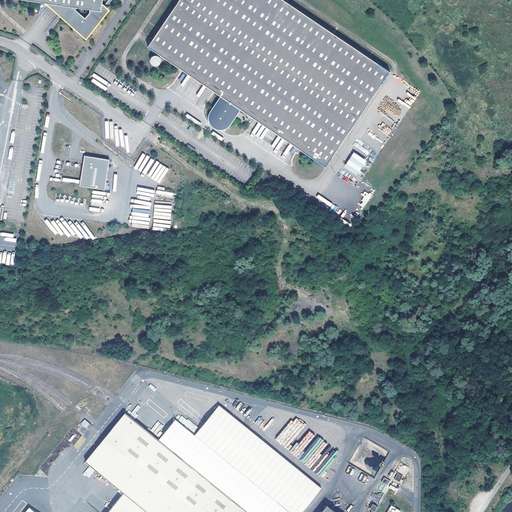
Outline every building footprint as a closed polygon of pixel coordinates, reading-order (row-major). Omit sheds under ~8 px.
[(15,0),(47,5),(85,37),(106,12),(101,7),(101,0),(15,0)] [(324,167),(388,73),(278,0),(177,0),(145,48),(221,99),(214,109),(217,111),(211,120),(223,128),(236,109),(324,167)] [(154,57),(153,57),(151,57),(150,58),(149,59),(148,60),(148,61),(148,63),(148,64),(149,65),(150,66),(151,67),(153,67),(154,67),(155,66),(156,66),(157,64),(158,63),(158,62),(157,60),(157,59),(156,58),(154,57)] [(378,127),(388,135),(392,130),(382,122),(378,127)] [(369,151),(356,143),(353,148),(367,156),(369,151)] [(344,168),(357,175),(360,171),(367,160),(353,152),(344,168)] [(110,159),(85,156),(80,186),(105,190),(110,159)] [(301,511),(321,488),(218,404),(194,434),(290,511),(301,511)] [(248,511),(125,413),(85,460),(124,491),(107,511),(336,511),(327,504),(320,511),(248,511)] [(179,420),(184,424),(187,421),(181,416),(179,420)] [(89,430),(92,425),(84,419),(81,424),(89,430)] [(275,439),(282,445),(289,437),(285,434),(287,431),(284,428),(275,439)] [(83,474),(88,478),(94,471),(89,466),(83,474)] [(394,479),(399,482),(402,476),(397,473),(394,479)] [(381,491),(385,484),(387,485),(390,480),(384,477),(378,489),(381,491)] [(376,492),(373,500),(380,502),(382,494),(376,492)]
